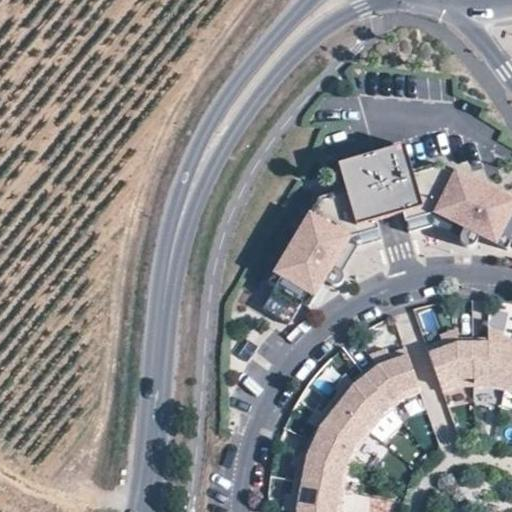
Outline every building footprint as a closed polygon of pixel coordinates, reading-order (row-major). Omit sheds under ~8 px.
[(369,184),(379,218),(406,210),(396,176),(415,170),(408,144),(342,163),(349,190),(369,184)] [(415,170),(396,176),(406,210),(411,229),(452,219),(468,227),(464,234),(463,237),(464,239),(464,241),(466,243),(469,244),(472,244),(474,244),(476,242),(481,234),(509,248),(511,241),(511,199),(441,163),(415,170)] [(280,286),(267,308),(291,322),(304,301),(311,305),(327,278),(336,283),(340,283),(343,281),(345,277),(345,274),(343,270),(335,265),(344,250),(384,238),(379,218),(369,184),(349,190),(324,197),(273,282),(280,286)] [(490,332),(505,335),(506,329),(490,325),(490,332)] [(442,332),(444,338),(460,332),(460,326),(442,332)] [(444,338),(428,343),(445,389),(460,383),(476,383),(475,335),(460,336),(460,332),(444,338)] [(507,388),(511,366),(511,336),(505,335),(490,332),(490,336),(475,335),(476,383),(476,385),(493,384),(507,388)] [(406,396),(423,389),(408,345),(391,351),(374,357),(377,361),(365,369),(394,406),(406,396)] [(374,357),(391,351),(389,346),(370,353),(374,357)] [(333,399),(373,430),(381,418),(395,407),(394,406),(365,369),(354,379),(351,375),(341,387),(333,399)] [(341,387),(351,375),(347,370),(337,384),(341,387)] [(362,444),(373,430),(333,399),(323,410),(314,422),(318,424),(312,437),(356,458),(362,444)] [(314,422),(323,410),(319,407),(308,420),(314,422)] [(296,478),(346,488),(349,472),(356,458),(312,437),(311,437),(305,451),(302,450),(299,464),(296,478)] [(293,463),(299,464),(302,450),(296,447),(293,463)] [(343,511),(343,504),(346,488),(296,478),(294,493),(291,507),(295,507),(294,511),(343,511)] [(285,508),(291,507),(294,493),(288,492),(285,508)]
